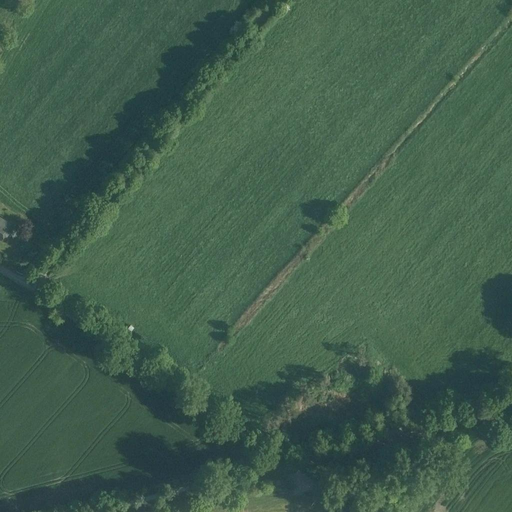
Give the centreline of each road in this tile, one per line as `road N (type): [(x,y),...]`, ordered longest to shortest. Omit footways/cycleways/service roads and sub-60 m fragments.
road 1 (unclassified): [(351,511),(20,282)]
road 2 (unclassified): [(268,0),(20,282)]
